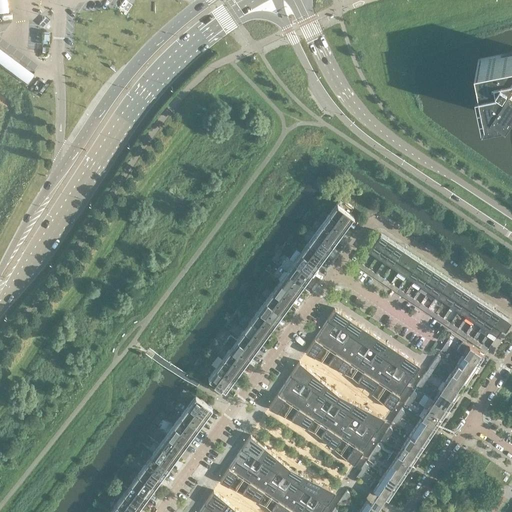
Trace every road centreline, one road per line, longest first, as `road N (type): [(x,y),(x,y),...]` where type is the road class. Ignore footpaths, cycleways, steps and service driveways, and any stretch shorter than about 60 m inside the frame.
road 1 (secondary): [(0,307),(147,89),(255,0)]
road 2 (unclassified): [(159,511),(373,214)]
road 3 (secondary): [(275,0),(337,113),(511,237)]
road 4 (secondary): [(207,0),(122,79),(0,269)]
road 5 (secondary): [(511,216),(359,110),(300,0)]
road 6 (residential): [(511,309),(373,214)]
